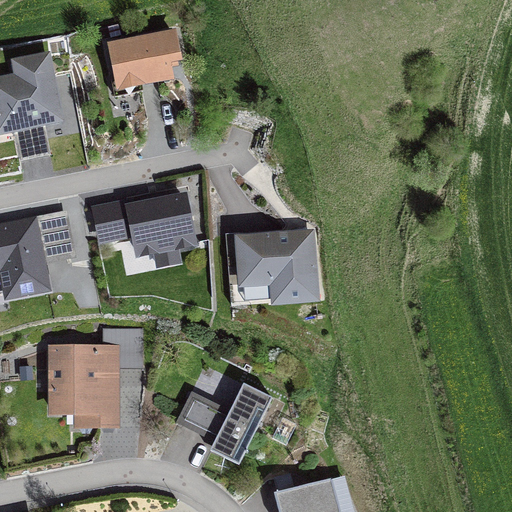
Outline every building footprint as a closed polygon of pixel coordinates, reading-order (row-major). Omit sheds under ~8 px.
[(117,80),(112,81),(115,97),(142,92),(141,84),(170,79),(167,62),(179,60),(174,34),(111,47),(117,80)] [(18,78),(0,81),(0,113),(9,112),(13,130),(60,121),(47,57),(15,63),(18,78)] [(130,204),(96,210),(102,240),(134,234),(139,254),(193,243),(184,198),(131,209),(130,204)] [(0,268),(2,268),(2,265),(40,258),(69,252),(63,217),(0,228),(0,268)] [(316,299),(311,234),(238,240),(244,305),(316,299)] [(46,289),(40,258),(2,265),(2,268),(8,296),(46,289)] [(116,387),(113,387),(113,351),(52,351),(52,412),(94,412),(94,426),(116,426),(116,387)] [(217,438),(210,451),(239,466),(272,398),(243,384),(228,416),(194,400),(183,421),(217,438)] [(340,511),(332,478),(294,488),(290,473),(273,477),(277,493),(274,494),(278,511),(340,511)]
